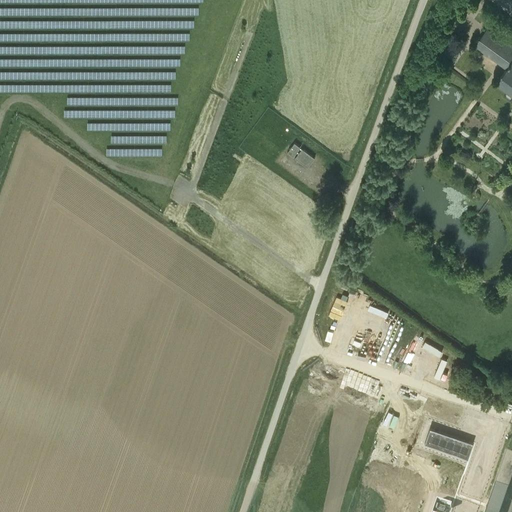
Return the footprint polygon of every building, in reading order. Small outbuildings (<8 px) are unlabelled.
[(511,65),(511,63),(511,47),(487,29),(475,45),(507,69),(496,83),(511,94),(511,65)] [(293,157),(300,148),(294,143),(287,153),(293,157)] [(308,168),(315,158),(302,149),(295,158),(308,168)] [(430,428),(425,443),(468,458),(473,443),(430,428)] [(495,485),(486,511),(499,511),(511,474),(511,454),(507,452),(495,485)]
